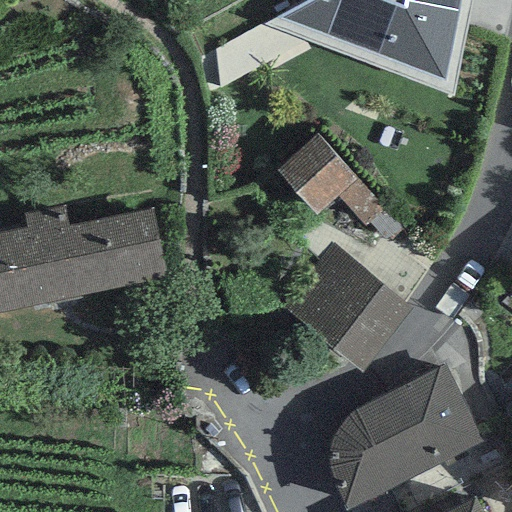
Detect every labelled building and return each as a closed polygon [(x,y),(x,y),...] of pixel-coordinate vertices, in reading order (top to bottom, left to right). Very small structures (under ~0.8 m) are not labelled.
[(296,0),(268,17),(452,85),(469,0),(296,0)] [(382,201),(317,128),(278,163),(318,208),(338,190),(363,218),(382,201)] [(151,201),(0,230),(0,302),(165,270),(151,201)] [(410,302),(332,242),(284,305),(362,364),(410,302)] [(482,434),(446,364),(355,406),(337,424),(329,440),(328,459),(334,478),(346,501),(482,434)] [(487,511),(476,489),(430,511),(487,511)]
